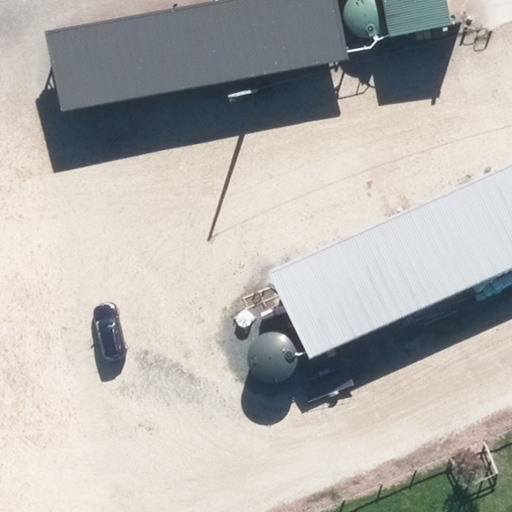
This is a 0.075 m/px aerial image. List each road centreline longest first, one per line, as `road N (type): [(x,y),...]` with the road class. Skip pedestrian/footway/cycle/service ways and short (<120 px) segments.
road 1 (unknown): [(511,81),(102,149)]
road 2 (unknown): [(102,149),(233,477)]
